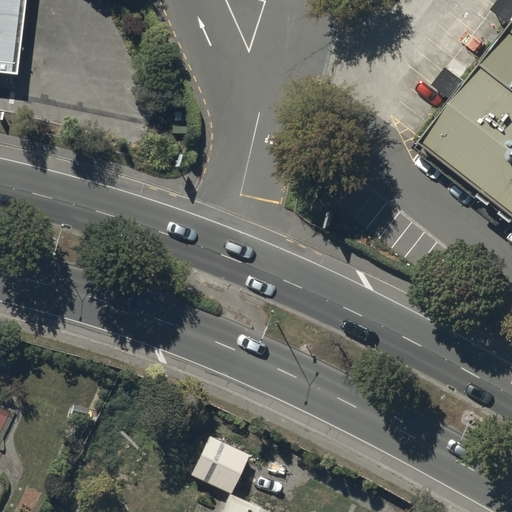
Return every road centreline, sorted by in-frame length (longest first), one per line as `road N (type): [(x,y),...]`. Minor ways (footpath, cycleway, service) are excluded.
road 1 (trunk): [(511,486),(248,351),(141,310),(0,272)]
road 2 (trunk): [(0,187),(216,250),(511,397)]
